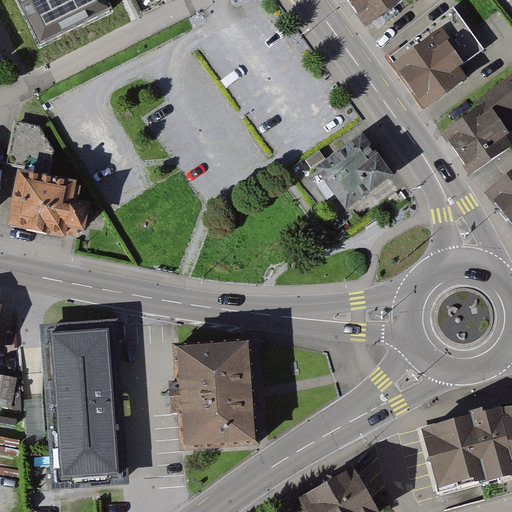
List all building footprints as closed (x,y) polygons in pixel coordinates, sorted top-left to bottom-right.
[(115,11),(109,0),(16,0),(40,48),(115,11)] [(343,0),(365,31),(410,0),(343,0)] [(437,34),(390,65),(423,115),(470,84),(437,34)] [(490,114),(498,125),(511,114),(511,77),(480,99),(490,114)] [(511,146),(498,125),(490,114),(451,140),(474,174),(511,148),(511,146)] [(0,175),(0,177),(8,179),(0,215),(0,230),(61,244),(62,236),(80,240),(87,206),(71,202),(75,187),(49,181),(55,153),(42,126),(12,120),(0,175)] [(394,175),(362,130),(315,163),(346,208),(394,175)] [(511,173),(484,196),(511,231),(511,173)] [(114,400),(109,324),(37,329),(49,490),(120,485),(114,400)] [(255,445),(248,345),(179,349),(183,399),(186,450),(255,445)] [(0,375),(0,404),(16,407),(22,379),(0,375)] [(511,411),(497,413),(416,434),(429,492),(507,475),(511,475),(511,411)] [(370,511),(357,485),(304,511),(370,511)]
